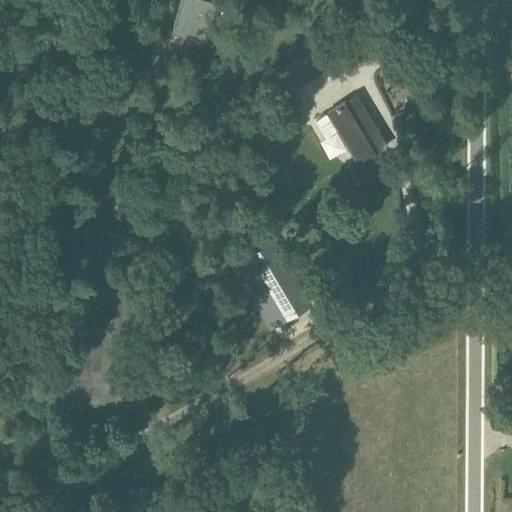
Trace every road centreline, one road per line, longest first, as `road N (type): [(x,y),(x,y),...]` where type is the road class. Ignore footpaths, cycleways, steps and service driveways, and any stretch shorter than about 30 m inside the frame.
road 1 (track): [(0,511),(436,260),(472,252)]
road 2 (unclassified): [(470,511),(473,0)]
